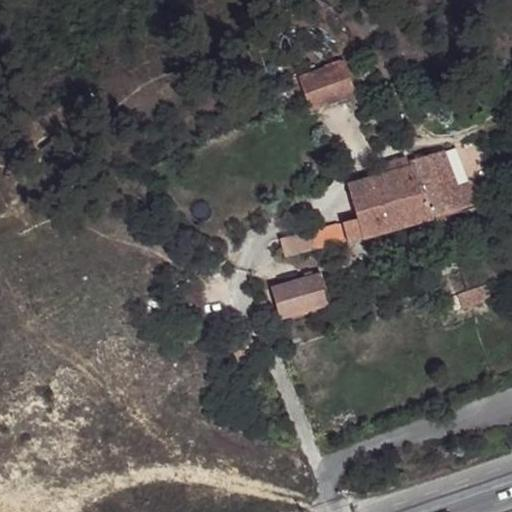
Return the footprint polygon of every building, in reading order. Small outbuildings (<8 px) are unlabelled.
[(343,63),(300,78),(312,110),(354,94),(343,63)] [(280,239),(285,256),(348,240),(349,242),(476,204),(469,181),(455,184),(444,152),(407,162),(406,157),(378,165),(380,175),(349,184),(357,219),(280,239)] [(320,275),(274,288),(282,317),(328,304),(320,275)] [(486,285),(457,295),(462,308),(491,298),(486,285)] [(228,339),(238,360),(256,351),(246,331),(228,339)]
